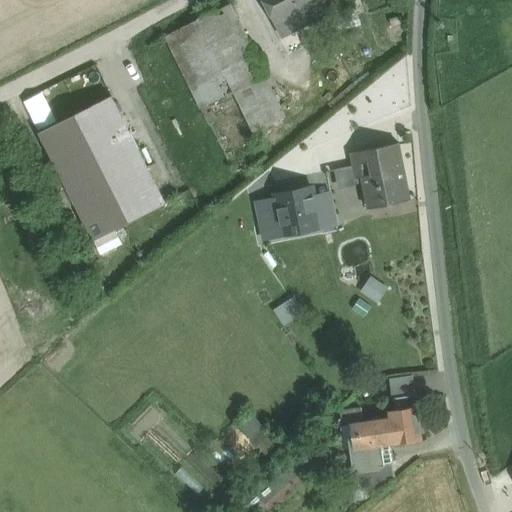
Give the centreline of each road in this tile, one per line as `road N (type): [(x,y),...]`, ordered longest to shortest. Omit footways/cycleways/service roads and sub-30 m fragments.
road 1 (unclassified): [(493,511),(452,355),(419,90),(421,0)]
road 2 (unclassified): [(180,0),(0,89)]
